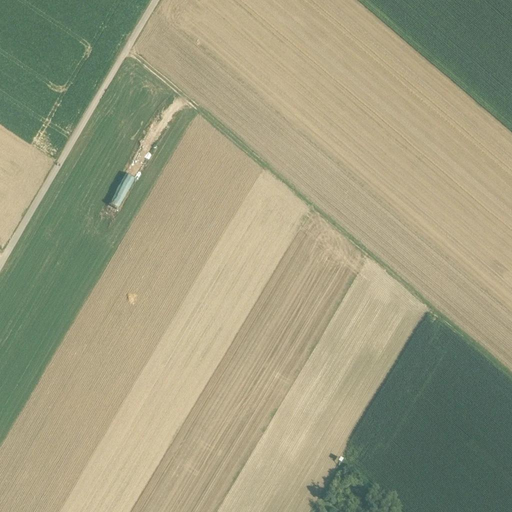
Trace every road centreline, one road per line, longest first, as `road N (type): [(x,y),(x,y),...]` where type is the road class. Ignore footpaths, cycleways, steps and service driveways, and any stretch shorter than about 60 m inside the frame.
road 1 (track): [(511,376),(126,49)]
road 2 (track): [(156,0),(0,264)]
